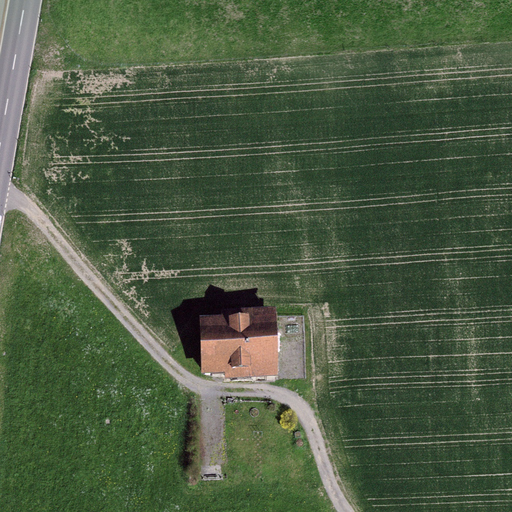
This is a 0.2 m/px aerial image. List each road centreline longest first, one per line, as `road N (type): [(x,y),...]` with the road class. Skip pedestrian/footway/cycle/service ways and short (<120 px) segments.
road 1 (track): [(0,199),(30,210),(181,368),(208,385),(264,385),(293,397),(348,511)]
road 2 (secondary): [(0,147),(25,0)]
